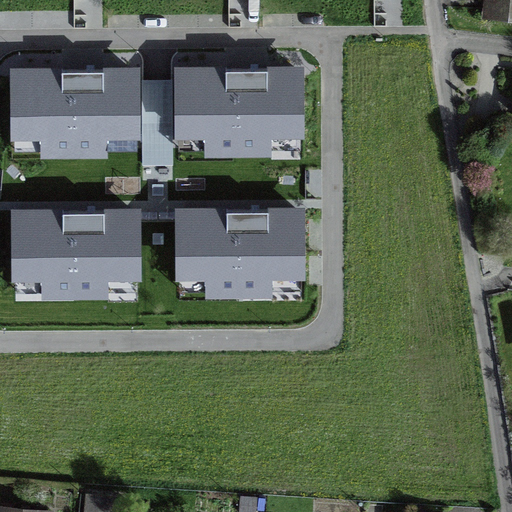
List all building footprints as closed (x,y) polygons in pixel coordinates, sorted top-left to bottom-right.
[(511,24),(511,0),(489,0),(488,23),(511,24)] [(180,70),(181,131),(205,130),(206,149),(271,148),(271,130),(299,130),(298,69),(180,70)] [(134,70),(17,71),(17,131),(41,131),(41,150),(106,150),(107,131),(136,130),(134,70)] [(181,272),(206,271),(206,290),(272,290),(271,271),(299,270),(299,209),(181,210),(181,272)] [(135,211),(17,212),(18,273),(42,273),(42,291),(107,290),(107,271),(135,271),(135,211)] [(120,511),(121,506),(90,501),(88,511),(120,511)]
